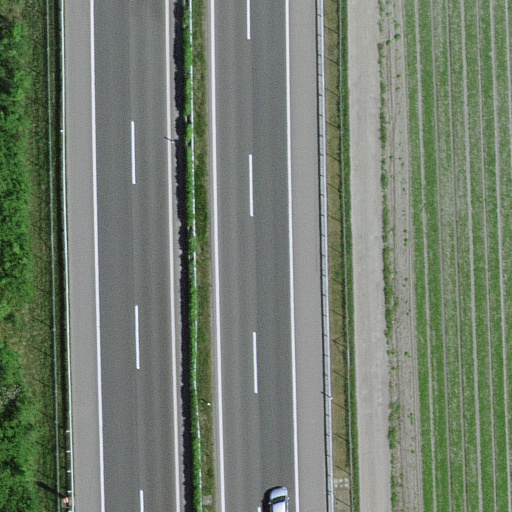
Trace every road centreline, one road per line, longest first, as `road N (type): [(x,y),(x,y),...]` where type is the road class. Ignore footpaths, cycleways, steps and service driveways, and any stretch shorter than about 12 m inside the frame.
road 1 (motorway): [(129,0),(142,511)]
road 2 (motorway): [(265,511),(255,0)]
road 3 (track): [(367,0),(372,511)]
